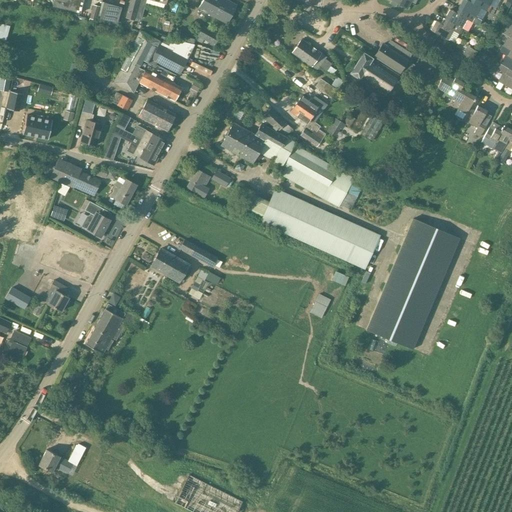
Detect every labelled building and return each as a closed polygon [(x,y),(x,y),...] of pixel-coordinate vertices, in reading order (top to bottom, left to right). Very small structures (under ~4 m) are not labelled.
[(80,13),(83,0),(54,0),(53,6),(80,13)] [(135,20),(140,0),(155,0),(166,3),(166,0),(130,0),(126,17),(135,20)] [(182,0),(180,6),(193,11),(197,0),(182,0)] [(226,0),(201,0),(197,9),(226,24),(236,5),(226,0)] [(392,0),(398,3),(407,8),(411,0),(392,0)] [(467,0),(462,0),(458,7),(464,10),(476,16),(480,8),(486,11),(490,5),(480,0),(469,0),(469,1),(467,0)] [(105,2),(100,19),(118,24),(122,7),(105,2)] [(94,5),(90,18),(95,20),(99,7),(94,5)] [(450,9),(445,19),(450,21),(462,28),(466,19),(472,22),(476,16),(464,10),(458,7),(455,12),(450,9)] [(459,34),(462,28),(450,21),(445,19),(442,24),(436,21),(431,30),(448,40),(453,31),(459,34)] [(491,25),(485,22),(484,24),(482,26),(481,29),(483,31),(486,32),(487,31),(488,31),(491,25)] [(0,51),(3,53),(10,27),(0,24),(0,51)] [(214,46),(220,36),(203,27),(198,37),(214,46)] [(508,37),(503,45),(511,50),(511,30),(505,27),(502,34),(508,37)] [(133,91),(138,82),(174,100),(180,88),(170,83),(174,75),(148,62),(149,59),(178,74),(189,54),(169,44),(166,50),(157,46),(159,43),(139,32),(114,81),(133,91)] [(332,61),(320,53),(300,39),(291,52),(317,70),(320,65),(326,70),(332,61)] [(374,57),(399,73),(400,72),(407,77),(412,69),(405,64),(408,59),(407,59),(411,54),(389,40),(386,46),(382,43),(374,57)] [(511,50),(503,45),(500,52),(506,55),(501,63),(511,69),(511,50)] [(467,46),(463,54),(473,60),(477,52),(467,46)] [(349,73),(359,79),(384,95),(386,93),(398,75),(362,52),(349,73)] [(480,52),(475,60),(483,64),(488,56),(480,52)] [(511,69),(501,63),(494,60),(491,66),(498,69),(504,73),(499,81),(511,88),(511,69)] [(72,63),(70,71),(79,73),(81,65),(72,63)] [(452,106),(457,109),(466,92),(461,89),(464,83),(444,72),(435,92),(445,97),(446,95),(455,100),(452,106)] [(337,76),(331,84),(321,77),(315,86),(332,98),(344,81),(337,76)] [(10,80),(0,78),(0,79),(0,89),(8,91),(10,80)] [(195,80),(190,88),(197,92),(201,84),(195,80)] [(7,109),(19,111),(23,94),(11,91),(7,109)] [(127,110),(132,100),(116,92),(111,102),(127,110)] [(466,92),(457,109),(455,114),(465,119),(464,121),(469,123),(475,111),(470,108),(476,97),(466,92)] [(301,94),(298,99),(304,104),(302,107),(305,110),(303,113),(310,117),(322,100),(315,95),(313,99),(312,98),(310,100),(301,94)] [(166,130),(175,114),(147,99),(138,116),(166,130)] [(320,125),(310,117),(303,113),(305,110),(302,107),(304,104),(298,99),(290,111),(306,122),(303,126),(305,127),(300,134),(316,146),(325,134),(318,128),(320,125)] [(478,106),(475,111),(469,123),(477,127),(474,133),(480,136),(487,123),(482,121),(487,111),(478,106)] [(277,130),(276,132),(285,137),(292,129),(285,122),(286,121),(271,107),(262,116),(277,130)] [(73,113),(67,111),(66,111),(64,119),(71,121),(73,113)] [(85,127),(81,141),(96,145),(101,124),(92,122),(93,115),(82,111),(78,125),(85,127)] [(52,120),(42,118),(43,116),(37,115),(36,117),(27,115),(23,133),(48,139),(52,120)] [(345,123),(351,127),(357,119),(350,115),(345,123)] [(336,119),(329,134),(336,138),(344,123),(336,119)] [(252,162),(258,151),(273,159),(269,166),(279,172),(278,174),(339,208),(340,205),(350,210),(357,198),(347,193),(355,178),(317,157),(294,143),(295,142),(285,137),(276,132),(261,123),(254,135),(232,123),(221,144),(252,162)] [(369,123),(363,135),(371,139),(377,127),(369,123)] [(147,131),(141,141),(139,140),(140,138),(117,126),(114,132),(132,142),(131,144),(136,146),(132,153),(154,164),(166,142),(147,131)] [(496,143),(505,147),(511,133),(511,129),(505,126),(502,131),(496,128),(495,129),(490,127),(482,143),(493,149),(496,143)] [(504,149),(498,160),(503,163),(509,152),(504,149)] [(93,193),(99,180),(81,171),(58,162),(50,178),(73,188),(74,185),(93,193)] [(238,162),(234,169),(240,172),(243,166),(238,162)] [(96,166),(94,175),(106,178),(108,169),(96,166)] [(187,187),(204,197),(208,189),(203,186),(204,183),(205,184),(210,176),(197,169),(187,187)] [(229,179),(216,171),(212,178),(225,186),(229,179)] [(120,176),(110,196),(125,204),(135,184),(120,176)] [(256,196),(247,215),(364,268),(379,235),(275,189),(269,202),(256,196)] [(101,214),(104,209),(90,201),(86,210),(91,212),(90,214),(88,215),(82,227),(100,237),(110,219),(101,214)] [(54,207),(51,215),(60,219),(63,211),(54,207)] [(459,238),(413,219),(366,330),(412,349),(459,238)] [(185,240),(180,249),(189,254),(194,245),(185,240)] [(62,266),(77,274),(89,254),(74,245),(62,266)] [(150,266),(179,282),(189,264),(160,248),(150,266)] [(212,266),(213,265),(217,257),(212,254),(207,263),(212,266)] [(198,268),(187,294),(198,299),(206,281),(214,284),(217,276),(198,268)] [(360,281),(366,283),(370,273),(364,270),(360,281)] [(333,271),(330,280),(344,285),(347,276),(333,271)] [(43,301),(47,303),(47,304),(61,312),(69,297),(63,294),(67,288),(53,280),(50,286),(51,287),(43,301)] [(30,298),(12,287),(6,298),(24,308),(30,298)] [(316,292),(307,311),(321,317),(330,299),(316,292)] [(119,297),(113,294),(109,302),(115,305),(119,297)] [(107,350),(113,339),(116,341),(124,325),(130,329),(137,317),(126,311),(125,314),(107,304),(94,328),(85,344),(103,353),(105,349),(107,350)] [(10,322),(0,317),(0,329),(5,332),(10,322)] [(8,339),(3,350),(8,352),(21,358),(29,338),(14,331),(10,340),(8,339)] [(70,381),(75,372),(71,370),(76,362),(72,359),(62,376),(70,381)] [(52,471),(54,467),(120,501),(134,473),(77,444),(68,461),(46,450),(39,465),(52,471)] [(174,504),(189,511),(237,511),(243,501),(189,474),(174,504)]
